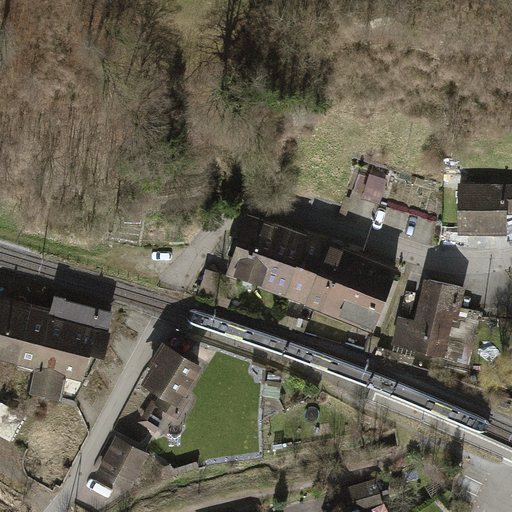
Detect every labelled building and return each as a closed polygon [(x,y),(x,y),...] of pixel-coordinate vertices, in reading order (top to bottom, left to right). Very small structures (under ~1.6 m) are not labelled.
[(354,198),(439,222),(446,197),(361,173),(354,198)] [(511,187),(458,186),(457,232),(507,234),(508,217),(511,217),(511,187)] [(230,270),(260,281),(282,220),(252,210),(230,270)] [(260,281),(287,290),(307,234),(309,230),(282,220),(260,281)] [(287,290),(310,299),(328,247),(330,242),(307,234),(287,290)] [(310,299),(327,305),(346,254),(328,247),(310,299)] [(359,284),(369,255),(349,247),(346,254),(327,305),(359,317),(369,288),(359,284)] [(359,317),(376,323),(397,265),(369,255),(359,284),(369,288),(359,317)] [(470,289),(425,276),(412,321),(393,316),(385,344),(443,360),(454,321),(460,322),(470,289)] [(0,323),(0,352),(21,358),(35,310),(6,302),(0,323)] [(116,320),(63,305),(60,317),(46,366),(41,388),(70,396),(76,374),(92,379),(108,351),(116,320)] [(46,366),(60,317),(35,310),(21,358),(46,366)] [(208,369),(167,345),(147,380),(167,391),(159,406),(180,418),(208,369)] [(0,432),(15,441),(31,415),(5,400),(0,407),(0,432)] [(151,455),(119,437),(102,469),(133,486),(151,455)] [(357,505),(383,502),(381,488),(356,490),(357,505)]
